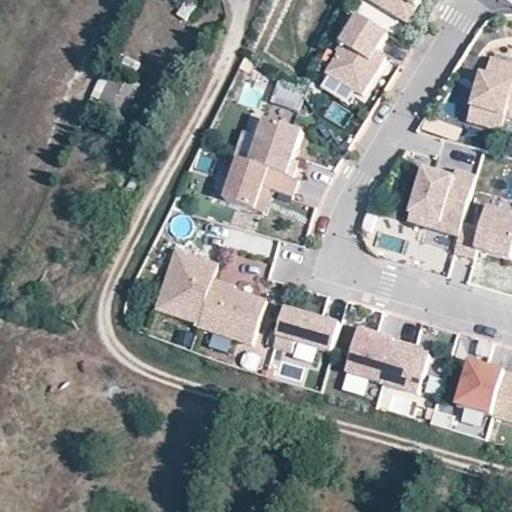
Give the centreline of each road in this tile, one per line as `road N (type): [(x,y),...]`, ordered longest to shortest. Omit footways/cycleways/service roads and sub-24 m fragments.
road 1 (residential): [(240,0),(241,31),(113,280),(104,320),(117,348),(133,362),(511,476)]
road 2 (residential): [(472,0),(363,181),(338,242),(345,266),(361,281),(511,321)]
